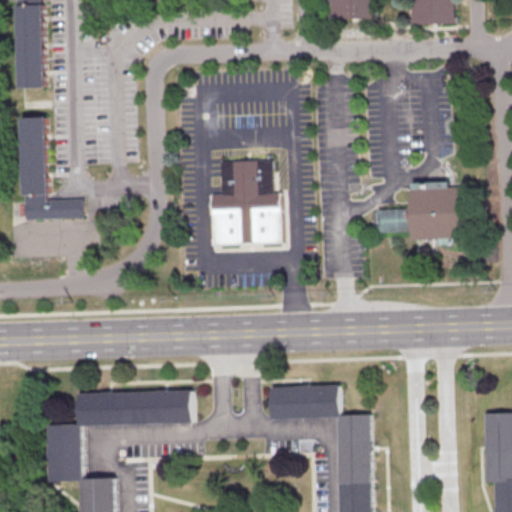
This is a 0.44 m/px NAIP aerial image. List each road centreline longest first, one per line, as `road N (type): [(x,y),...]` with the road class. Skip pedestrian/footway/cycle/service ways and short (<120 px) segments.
road 1 (residential): [(131,273),(151,239),(161,188),(161,64),(179,57),(511,47)]
road 2 (secondary): [(511,324),(27,341)]
road 3 (residential): [(161,188),(94,191),(81,180),(71,0)]
road 4 (residential): [(499,48),(511,285)]
road 5 (residential): [(450,511),(445,327)]
road 6 (residential): [(413,328),(419,511)]
